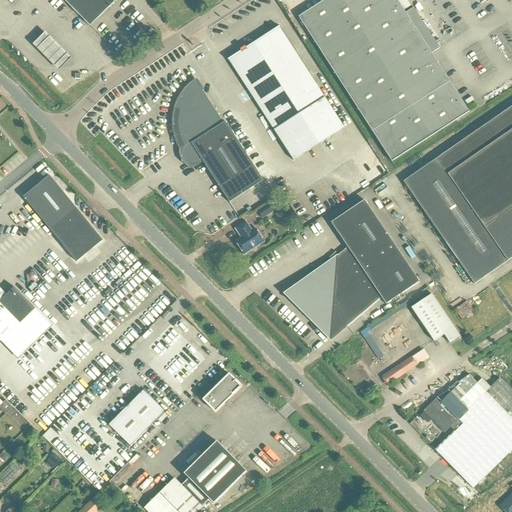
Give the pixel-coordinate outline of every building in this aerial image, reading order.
[(63,0),(90,27),(116,0),(7,0),(13,5),(18,0),(63,0)] [(396,0),(326,0),(298,18),(392,162),(469,113),(431,54),(440,49),(413,8),(405,13),(397,0),(396,0)] [(344,129),(279,28),(229,60),(294,161),(344,129)] [(46,33),(45,32),(33,45),(34,46),(42,54),(53,65),(59,71),(71,58),(65,52),(55,42),(46,33)] [(196,81),(192,84),(189,87),(186,91),(183,94),(180,98),(178,102),(176,106),(175,111),(174,115),(173,120),(173,124),(174,129),(174,133),(175,138),(177,142),(179,146),(182,150),(185,148),(195,165),(202,161),(229,203),(263,181),(225,122),(223,123),(196,81)] [(511,107),(403,182),(474,285),(511,258),(511,107)] [(103,241),(49,176),(23,198),(77,263),(103,241)] [(419,282),(364,201),(331,223),(348,248),(336,257),(335,255),(330,259),(332,261),(296,292),(295,299),(331,341),(381,298),(386,305),(419,282)] [(258,212),(262,220),(277,210),(272,203),(258,212)] [(244,256),(264,243),(255,229),(252,231),(246,222),(235,229),(241,238),(235,242),(244,256)] [(0,341),(2,343),(35,309),(14,288),(6,296),(13,303),(0,316),(0,341)] [(6,296),(0,289),(0,316),(13,303),(6,296)] [(444,336),(449,344),(460,337),(432,295),(411,308),(434,342),(444,336)] [(466,301),(453,309),(459,319),(472,311),(466,301)] [(417,366),(412,357),(382,377),(387,386),(417,366)] [(215,413),(241,387),(229,375),(203,400),(215,413)] [(424,413),(420,417),(426,423),(430,419),(431,420),(444,434),(450,428),(458,420),(491,388),(490,387),(482,379),(477,383),(469,375),(437,398),(423,412),(424,413)] [(455,432),(436,451),(473,489),(511,450),(511,390),(500,379),(491,388),(458,420),(463,424),(455,432)] [(131,447),(165,413),(143,391),(109,426),(131,447)] [(147,511),(198,511),(203,508),(202,507),(209,500),(213,504),(246,472),(217,442),(184,474),(188,479),(181,486),(174,479),(144,508),(147,511)] [(0,481),(5,486),(18,473),(12,467),(0,478),(0,481)] [(58,490),(59,481),(52,480),(51,489),(58,490)] [(511,511),(511,494),(500,507),(505,511),(511,511)]
